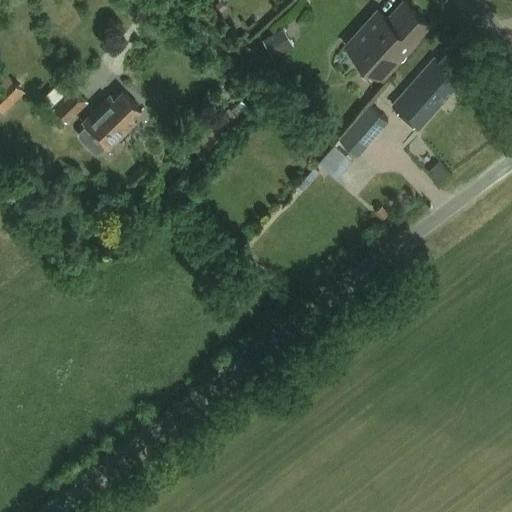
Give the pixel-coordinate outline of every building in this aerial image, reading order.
[(416,39),(429,25),(403,2),(387,19),(377,11),(345,46),(381,80),(417,41),(416,39)] [(294,46),(284,29),(264,40),(274,57),(294,46)] [(407,92),(393,107),(419,130),(433,114),(456,88),(452,84),(456,79),(463,71),(446,56),(438,65),(434,61),(407,92)] [(0,77),(0,107),(4,112),(25,89),(6,71),(0,77)] [(66,124),(88,102),(74,87),(52,108),(66,124)] [(79,133),(79,138),(95,154),(100,154),(107,148),(109,150),(136,124),(133,120),(142,112),(123,93),(114,101),(111,98),(84,124),(86,127),(79,133)] [(236,100),(193,145),(207,159),(250,114),(236,100)] [(370,104),(339,138),(358,156),(389,121),(370,104)]
